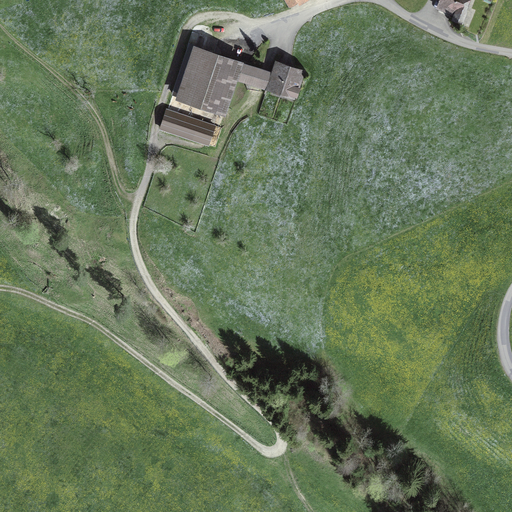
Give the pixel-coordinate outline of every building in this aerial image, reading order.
[(465,24),(474,0),(447,0),(445,8),(460,13),(457,21),(465,24)] [(244,81),(244,79),(248,68),(195,50),(196,46),(190,44),(172,95),(223,112),(235,78),(244,81)] [(248,68),(244,79),(293,96),(301,73),(278,66),(274,77),(248,68)] [(167,110),(161,130),(207,145),(213,126),(167,110)] [(53,285),(41,273),(32,283),(44,294),(53,285)]
